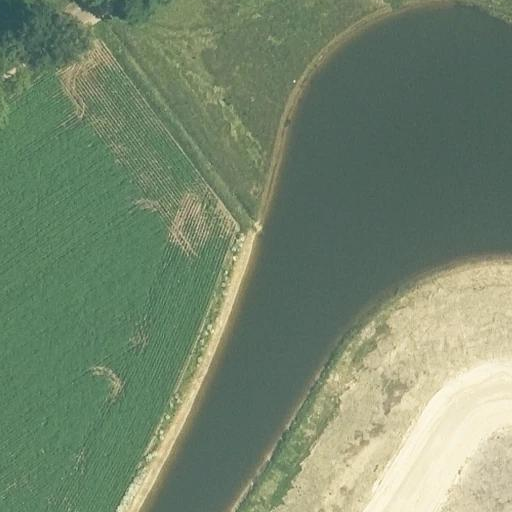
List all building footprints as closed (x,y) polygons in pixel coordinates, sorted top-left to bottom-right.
[(511,292),(502,291),(497,317),(510,319),(505,351),(509,351),(508,354),(511,354),(511,308),(511,306),(511,292)] [(387,369),(374,390),(410,413),(423,392),(396,375),(403,364),(381,350),(374,361),(387,369)] [(347,403),(340,413),(362,428),(369,417),(396,434),(410,413),(374,390),(360,411),(347,403)] [(334,448),(322,465),(363,491),(364,489),(368,491),(375,480),(371,477),(380,464),(365,455),(373,442),(340,421),(326,443),(334,448)] [(511,458),(494,447),(481,468),(511,488),(511,458)] [(511,488),(481,468),(467,489),(494,507),(490,511),(503,511),(511,498),(511,488)] [(307,494),(294,511),(333,511),(316,500),(323,489),(302,475),(294,486),(307,494)]
